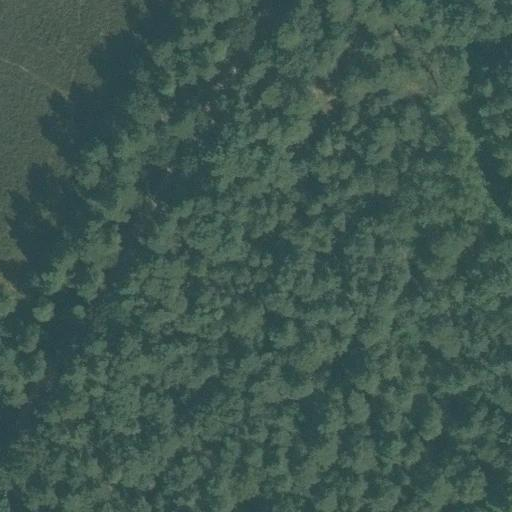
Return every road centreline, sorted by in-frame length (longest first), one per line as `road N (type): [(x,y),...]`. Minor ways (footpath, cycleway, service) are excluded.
road 1 (track): [(0,442),(270,0)]
road 2 (track): [(139,511),(93,434),(79,315)]
